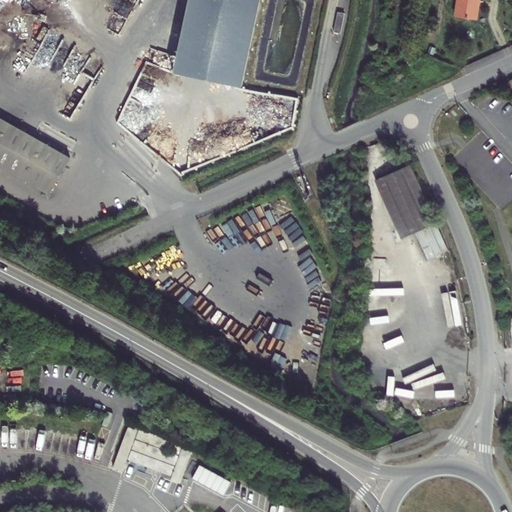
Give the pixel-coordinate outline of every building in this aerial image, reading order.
[(189,0),(173,73),(241,87),(260,0),(189,0)] [(480,0),(458,0),(456,14),(477,17),(480,0)] [(0,165),(49,194),(71,157),(0,117),(0,165)] [(377,181),(403,239),(415,234),(427,262),(450,252),(437,224),(439,223),(413,165),(377,181)] [(371,257),(372,290),(387,290),(386,256),(371,257)] [(182,479),(193,446),(127,425),(113,468),(122,470),(125,461),(182,479)] [(224,494),(231,480),(200,464),(193,478),(224,494)]
